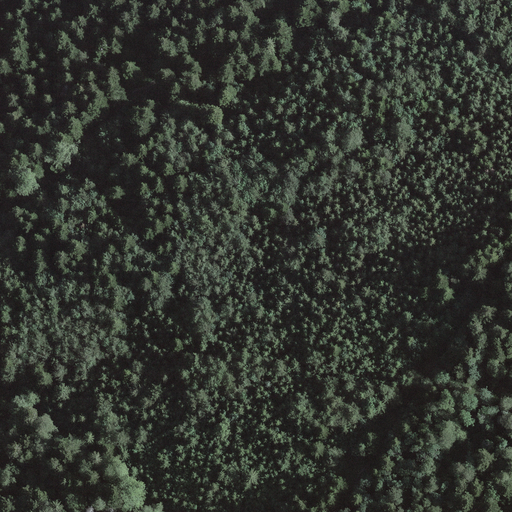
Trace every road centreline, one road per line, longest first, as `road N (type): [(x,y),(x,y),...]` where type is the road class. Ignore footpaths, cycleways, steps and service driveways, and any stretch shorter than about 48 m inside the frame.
road 1 (track): [(0,219),(63,169),(109,112),(291,0)]
road 2 (track): [(333,511),(511,265)]
